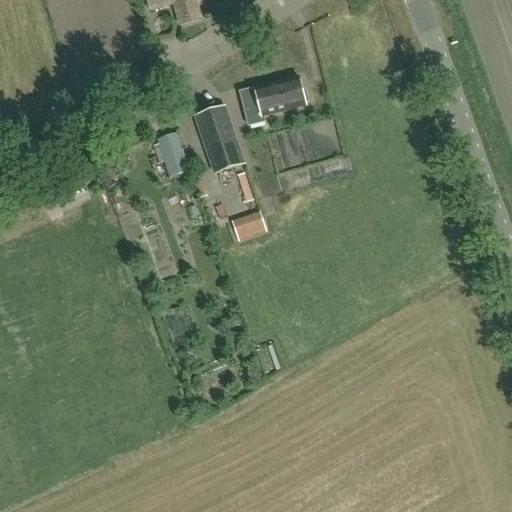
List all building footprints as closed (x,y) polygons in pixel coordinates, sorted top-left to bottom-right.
[(146,0),(150,11),(170,5),(174,4),(180,25),(201,19),(196,2),(202,0),(146,0)] [(299,78),(241,93),(249,127),(265,123),(263,118),(306,107),(305,103),(308,103),(305,91),(302,92),(299,78)] [(215,175),(244,165),(224,108),(196,118),(215,175)] [(188,167),(186,161),(177,134),(158,141),(167,168),(169,167),(172,174),(188,167)] [(260,213),(251,216),(258,236),(267,233),(260,213)]
